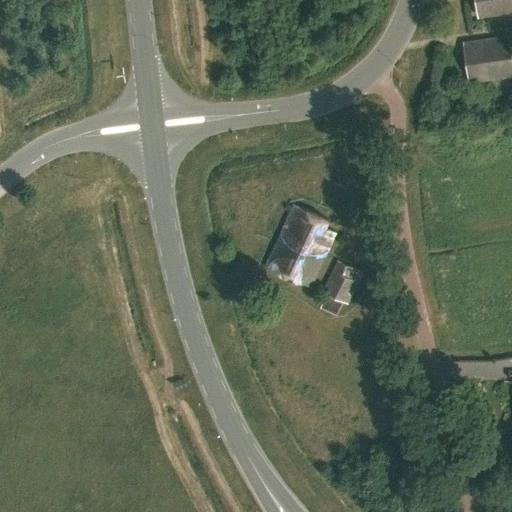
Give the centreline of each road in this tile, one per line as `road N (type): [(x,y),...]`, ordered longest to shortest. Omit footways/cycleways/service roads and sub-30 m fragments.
road 1 (residential): [(473,511),(409,267),(397,109),(373,75)]
road 2 (secondary): [(282,511),(226,416),(187,319),(152,123)]
road 3 (unclassified): [(152,123),(304,108),(373,75)]
road 4 (unclassified): [(0,181),(44,149),(152,123)]
road 5 (secondary): [(152,123),(138,0)]
